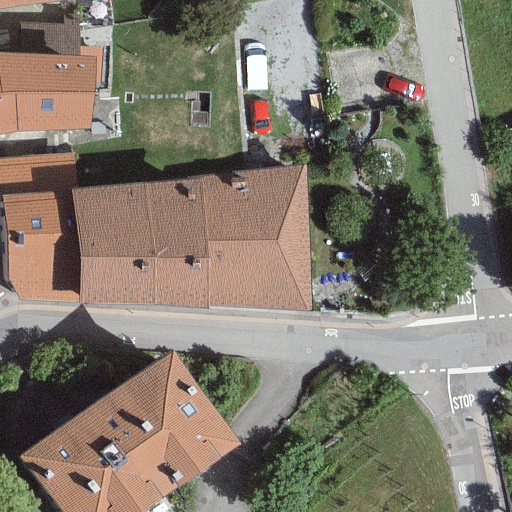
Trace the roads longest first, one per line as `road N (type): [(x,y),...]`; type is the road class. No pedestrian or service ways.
road 1 (residential): [(445,347),(56,330),(0,337)]
road 2 (residential): [(477,346),(466,205),(429,0)]
road 3 (residential): [(478,511),(451,411),(445,347)]
